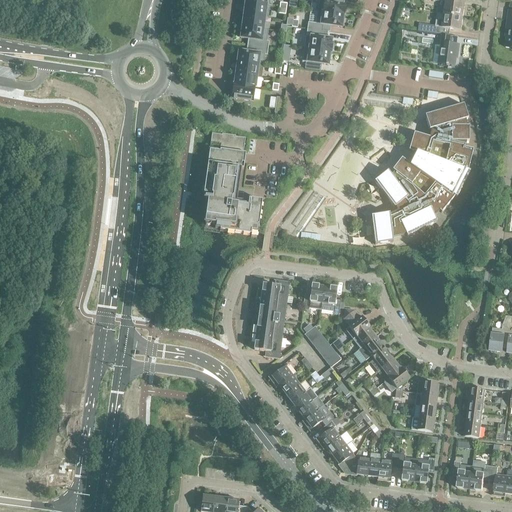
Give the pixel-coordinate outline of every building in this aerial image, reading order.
[(319,0),(318,12),(345,16),(347,1),(341,0),(319,0)] [(445,8),(444,15),(463,18),(465,5),(448,2),(443,2),(442,8),(445,8)] [(244,16),(264,18),(266,7),(244,4),(244,5),(245,5),(244,10),(245,11),(244,16)] [(344,27),(345,16),(318,12),(317,24),(309,23),(308,31),(328,33),(331,34),(332,26),(344,27)] [(463,18),(444,15),(439,14),(437,26),(420,24),(419,31),(450,36),(451,29),(462,30),(463,18)] [(243,22),(242,27),(268,30),(263,30),(264,18),(244,16),(244,20),(243,22)] [(247,46),(267,49),(268,43),(266,42),(268,30),(242,27),(241,32),(242,34),(241,39),(248,40),(247,46)] [(307,36),(305,50),(331,53),(333,38),(328,37),(328,33),(308,31),(307,36)] [(439,35),(437,45),(442,46),(440,64),(455,66),(457,54),(458,54),(460,44),(457,44),(458,37),(452,36),(439,35)] [(238,58),(237,64),(263,67),(264,55),(267,56),(267,49),(247,46),(246,53),(239,52),(239,57),(238,58)] [(291,48),(284,47),(282,62),(289,63),(291,48)] [(329,66),(331,53),(305,50),(303,62),(308,62),(308,63),(322,65),(329,66)] [(322,65),(308,63),(307,70),(321,72),(322,65)] [(236,75),(261,78),(263,67),(237,64),(236,69),(237,70),(236,75)] [(261,78),(236,75),(236,80),(235,81),(234,86),(233,86),(255,89),(256,78),(261,79),(261,78)] [(255,89),(233,86),(231,99),(234,99),(234,100),(250,102),(253,102),(255,89)] [(277,98),(274,113),(282,114),(284,99),(277,98)] [(429,131),(431,130),(429,139),(414,134),(409,151),(416,154),(410,166),(402,159),(393,171),(394,173),(391,176),(388,172),(375,182),(394,208),(395,207),(397,212),(390,216),(389,215),(371,216),(375,245),(393,242),(392,238),(406,234),(407,237),(437,223),(434,216),(439,212),(441,213),(455,197),(457,198),(470,171),(468,170),(473,150),(465,148),(466,142),(469,142),(469,126),(467,126),(465,120),(468,120),(463,105),(425,116),(429,128),(429,131)] [(241,169),(243,170),(246,154),(243,154),(245,139),(235,137),(235,136),(222,134),(222,136),(212,134),(204,195),(212,196),(212,200),(205,199),(205,200),(208,201),(205,224),(205,226),(207,228),(210,227),(211,225),(215,225),(215,224),(221,225),(220,232),(228,233),(228,229),(234,230),(233,234),(251,236),(251,232),(256,233),(257,230),(252,229),(252,226),(259,227),(262,202),(249,200),(248,202),(241,201),(242,195),(238,194),(241,169)] [(321,236),(301,233),(300,239),(320,242),(321,236)] [(275,281),(274,287),(263,285),(262,290),(258,290),(255,309),(260,310),(257,326),(253,326),(250,345),(255,345),(254,350),(265,352),(265,358),(280,360),(283,358),(280,354),(290,283),(275,281)] [(309,309),(321,310),(324,288),(312,286),(311,291),(310,297),(305,296),(303,311),(309,312),(309,309)] [(337,289),(324,288),(321,310),(333,312),(333,315),(339,316),(341,301),(335,301),(336,295),(337,289)] [(355,311),(345,310),(344,320),(350,327),(349,328),(357,338),(369,328),(370,328),(362,318),(361,319),(355,311)] [(503,349),(508,350),(511,325),(511,317),(507,317),(503,326),(502,330),(493,329),(490,351),(502,353),(503,349)] [(305,335),(309,340),(319,332),(315,327),(305,335)] [(361,350),(363,348),(375,338),(375,339),(377,337),(369,328),(357,338),(353,340),(361,350)] [(322,337),(319,332),(309,340),(312,345),(322,337)] [(326,342),(322,337),(312,345),(316,350),(326,342)] [(382,347),(375,339),(375,338),(363,348),(371,358),(372,357),(383,348),(383,347),(382,347)] [(338,340),(333,344),(336,348),(341,344),(338,340)] [(330,346),(326,342),(316,350),(319,354),(330,346)] [(334,351),(330,346),(319,354),(323,359),(334,351)] [(323,359),(327,364),(337,356),(334,351),(323,359)] [(382,370),(393,361),(386,352),(385,351),(374,360),(368,365),(376,374),(381,371),(382,370)] [(330,368),(330,369),(341,360),(337,356),(327,364),(330,368)] [(389,379),(402,370),(401,369),(394,360),(393,361),(382,370),(389,379)] [(288,365),(286,367),(269,380),(276,389),(279,387),(279,386),(293,376),(296,373),(290,366),(288,365)] [(401,369),(402,370),(389,379),(396,389),(410,379),(402,369),(401,369)] [(279,386),(279,387),(285,395),(299,384),(293,376),(279,386)] [(437,397),(439,385),(418,382),(416,394),(422,395),(437,397)] [(285,395),(292,404),(311,389),(310,388),(305,392),(299,384),(285,395)] [(292,404),(298,412),(317,398),(311,389),(292,404)] [(471,389),(469,401),(484,403),(486,391),(471,389)] [(503,393),(501,405),(508,406),(510,394),(503,393)] [(422,395),(420,407),(436,409),(437,397),(422,395)] [(324,406),(317,398),(298,412),(305,420),(305,421),(324,406)] [(469,401),(467,413),(483,415),(484,403),(469,401)] [(330,415),(324,406),(305,421),(305,420),(302,423),(309,432),(321,422),(325,427),(331,422),(334,420),(330,415)] [(420,407),(419,419),(434,421),(436,409),(420,407)] [(467,413),(466,425),(481,427),(483,415),(467,413)] [(323,451),(326,448),(340,437),(333,429),(341,423),(337,418),(332,422),(331,422),(325,427),(320,431),(324,436),(316,441),(323,451)] [(433,433),(434,421),(419,419),(413,418),(411,430),(433,433)] [(480,439),(481,427),(466,425),(464,437),(480,439)] [(326,448),(332,457),(346,446),(352,441),(346,433),(340,437),(326,448)] [(355,457),(346,446),(332,457),(339,465),(338,466),(341,470),(346,473),(355,457)] [(380,461),(378,478),(377,482),(389,483),(390,469),(397,469),(398,455),(392,454),(391,462),(380,461)] [(405,456),(398,455),(397,469),(402,470),(402,476),(401,482),(414,483),(417,460),(404,459),(405,456)] [(357,476),(367,477),(370,459),(355,457),(346,473),(351,476),(357,477),(357,476)] [(367,477),(378,478),(380,461),(370,459),(367,477)] [(428,462),(417,460),(414,483),(426,485),(426,479),(427,479),(427,473),(433,474),(435,460),(429,459),(428,462)] [(484,481),(490,481),(491,467),(487,467),(487,464),(475,462),(474,468),(473,468),(470,490),(482,492),(484,481)] [(458,489),(470,490),(473,468),(461,466),(461,463),(455,463),(453,477),(459,478),(458,484),(458,489)] [(498,468),(491,467),(490,481),(496,482),(494,497),(505,498),(506,495),(505,494),(508,477),(497,476),(498,468)] [(200,511),(212,511),(215,498),(203,496),(202,499),(197,498),(196,509),(195,508),(194,511),(197,511),(198,510),(201,510),(200,511)] [(224,511),(227,499),(215,498),(212,511),(224,511)] [(239,501),(227,499),(224,511),(245,511),(247,508),(238,506),(239,501)]
